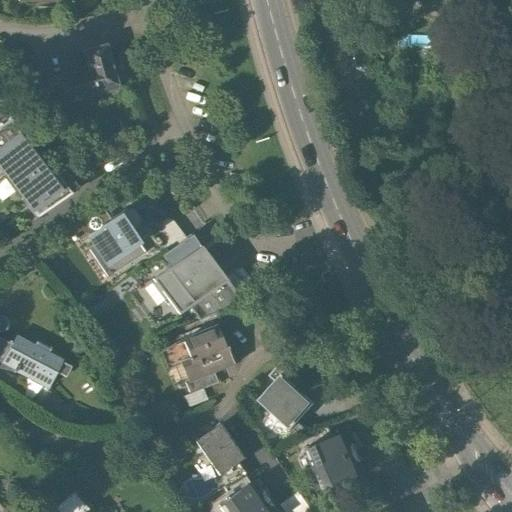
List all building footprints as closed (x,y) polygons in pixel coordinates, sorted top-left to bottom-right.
[(118,92),(105,45),(82,51),(88,71),(50,82),(58,108),(118,92)] [(46,172),(19,134),(0,147),(0,162),(30,205),(17,214),(25,226),(79,188),(60,162),(46,172)] [(72,230),(82,245),(89,240),(89,239),(111,223),(110,221),(102,208),(72,230)] [(124,212),(119,216),(145,253),(149,259),(162,249),(154,238),(174,225),(172,221),(166,221),(155,229),(139,221),(132,211),(124,212)] [(111,223),(89,239),(89,240),(113,275),(145,253),(119,216),(118,215),(110,221),(111,223)] [(162,249),(165,254),(186,239),(174,225),(154,238),(162,249)] [(201,248),(193,236),(163,257),(171,268),(201,248)] [(202,247),(201,248),(171,268),(154,280),(156,283),(169,300),(180,316),(191,309),(201,322),(244,303),(202,247)] [(169,300),(156,283),(146,290),(159,307),(169,300)] [(0,316),(0,325),(1,326),(0,327),(0,332),(5,334),(8,332),(10,329),(10,324),(9,321),(5,317),(1,316),(0,316)] [(0,366),(4,369),(6,365),(15,347),(0,338),(0,327),(1,326),(0,325),(0,366)] [(217,328),(161,351),(168,370),(183,365),(191,382),(192,381),(214,372),(232,364),(217,328)] [(64,362),(19,339),(15,347),(6,365),(51,389),(59,374),(69,379),(74,370),(63,364),(64,362)] [(214,372),(192,381),(198,393),(205,390),(220,384),(214,372)] [(313,404),(281,376),(256,402),(288,431),(313,404)] [(210,401),(205,390),(198,393),(188,398),(192,409),(210,401)] [(197,443),(220,477),(245,460),(221,427),(197,443)] [(305,450),(314,471),(355,454),(347,433),(305,450)] [(364,475),(355,454),(314,471),(323,492),(364,475)] [(219,506),(222,511),(251,511),(269,500),(255,481),(219,506)] [(87,511),(88,511),(74,497),(56,511),(87,511)] [(276,511),(269,500),(251,511),(276,511)]
